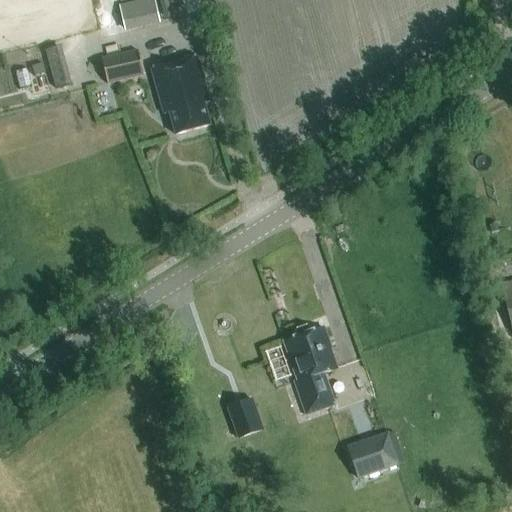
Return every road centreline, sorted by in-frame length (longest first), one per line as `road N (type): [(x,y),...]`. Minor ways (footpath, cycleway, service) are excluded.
road 1 (tertiary): [(0,401),(511,77)]
road 2 (unknown): [(257,215),(197,24),(85,52)]
